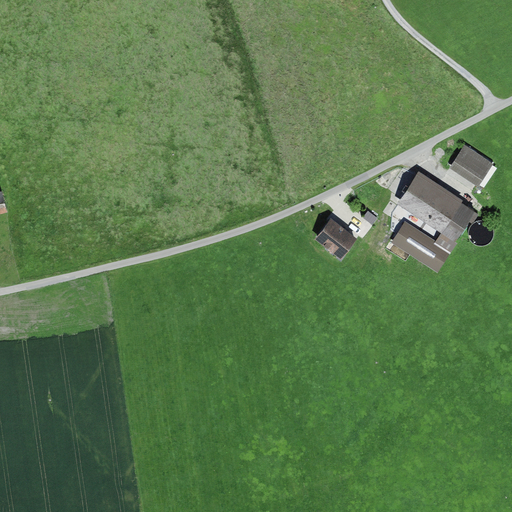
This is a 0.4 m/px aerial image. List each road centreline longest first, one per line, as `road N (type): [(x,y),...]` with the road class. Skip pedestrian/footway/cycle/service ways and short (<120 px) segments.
road 1 (residential): [(511,100),(311,205),(182,251),(0,295)]
road 2 (track): [(391,0),(403,22),(497,108)]
